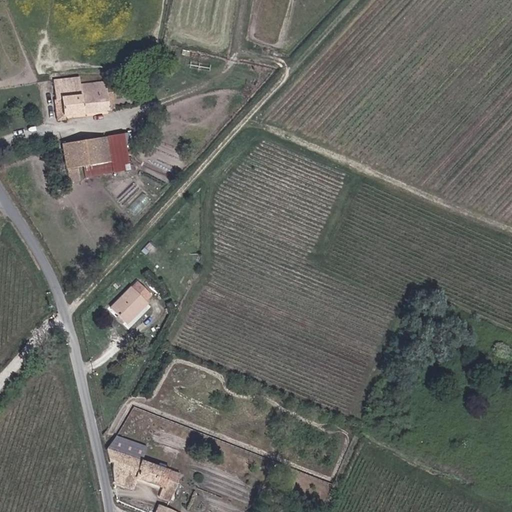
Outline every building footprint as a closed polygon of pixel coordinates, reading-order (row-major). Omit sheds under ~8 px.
[(62,115),(65,115),(115,109),(113,93),(116,92),(114,81),(106,81),(105,82),(80,85),(79,78),(54,81),(56,99),(60,99),(62,115)] [(60,99),(56,99),(53,99),(56,121),(65,120),(65,115),(62,115),(60,99)] [(122,134),(107,137),(111,162),(113,173),(128,170),(122,134)] [(111,162),(107,137),(63,144),(69,182),(79,180),(77,167),(111,162)] [(148,302),(150,304),(156,299),(141,282),(113,308),(128,324),(137,316),(135,314),(148,302)] [(137,316),(150,304),(148,302),(135,314),(137,316)] [(116,436),(112,446),(148,460),(152,450),(116,436)] [(148,460),(112,446),(109,450),(112,461),(119,464),(121,483),(136,489),(141,479),(166,490),(163,499),(174,504),(185,478),(147,462),(148,460)]
